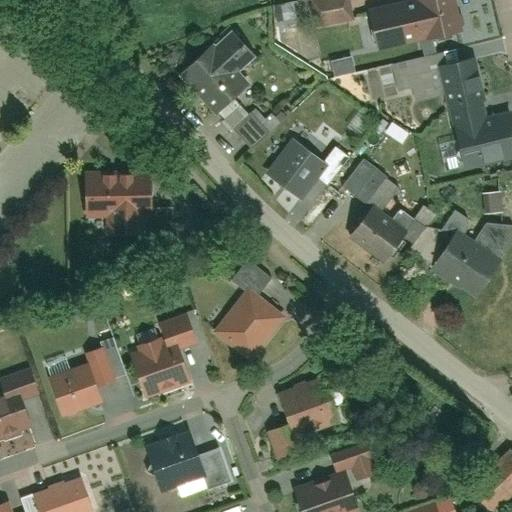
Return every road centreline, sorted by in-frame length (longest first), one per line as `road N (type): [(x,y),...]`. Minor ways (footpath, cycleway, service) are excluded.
road 1 (residential): [(60,0),(233,183),(352,289)]
road 2 (residential): [(223,394),(0,471)]
road 3 (residential): [(352,289),(511,412)]
road 4 (residential): [(352,289),(304,349),(223,394)]
road 5 (residential): [(223,394),(267,511)]
